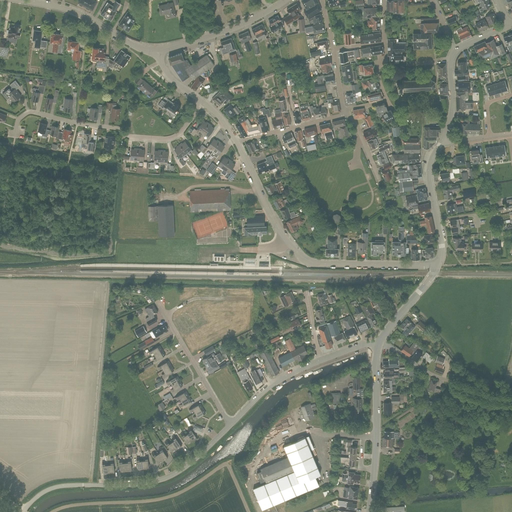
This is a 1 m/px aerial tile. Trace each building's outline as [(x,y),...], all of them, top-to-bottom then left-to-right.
[(79,0),(79,1),(80,2),(80,3),(82,4),(83,4),(88,6),(88,7),(90,8),(91,8),(92,8),(94,5),(97,0),(95,0),(79,0)] [(319,2),(317,0),(302,0),(301,1),(306,10),(303,12),(307,18),(321,10),(318,3),(319,2)] [(393,11),(393,13),(404,13),(403,0),(386,1),(387,11),(393,11)] [(511,0),(501,0),(504,5),(507,3),(509,8),(511,7),(511,9),(511,0)] [(100,14),(111,20),(116,11),(120,4),(116,1),(113,6),(107,2),(106,5),(100,14)] [(488,1),(480,4),(482,8),(479,9),(481,12),(483,11),(483,10),(491,6),(488,1)] [(169,13),(170,18),(176,16),(172,3),(159,6),(161,15),(169,13)] [(283,18),(287,24),(301,16),(298,13),(301,11),(297,3),(287,9),(289,14),(283,18)] [(377,17),(377,8),(363,8),(363,11),(360,11),(360,16),(363,16),(363,18),(367,18),(368,27),(372,27),(372,31),(380,30),(379,17),(377,17)] [(118,25),(129,32),(138,18),(132,14),(131,14),(127,11),(124,16),(118,25)] [(485,21),(495,17),(493,13),(485,17),(486,18),(484,19),(485,21)] [(312,19),(313,24),(322,22),(320,14),(315,15),(308,19),(309,21),(312,19)] [(280,20),(277,15),(268,20),(271,26),(269,27),(272,32),(284,26),(281,20),(280,20)] [(458,19),(457,17),(454,18),(454,17),(447,20),(449,25),(456,22),(455,20),(458,19)] [(431,33),(438,33),(438,23),(423,23),(420,23),(421,33),(413,34),(413,49),(432,48),(431,33)] [(264,29),(262,24),(252,29),(255,35),(258,40),(266,36),(264,29)] [(313,31),(314,34),(324,32),(323,24),(305,28),(306,33),(313,31)] [(20,27),(15,26),(14,27),(10,26),(9,30),(7,30),(6,33),(9,33),(8,37),(7,37),(7,41),(16,42),(17,39),(17,36),(20,37),(20,32),(19,32),(20,27)] [(468,28),(467,27),(466,27),(461,29),(461,27),(457,29),(456,31),(457,32),(461,42),(472,37),(468,28)] [(43,50),(46,50),(47,41),(40,40),(41,31),(35,30),(33,39),(35,39),(34,47),(40,47),(43,47),(43,50)] [(251,39),(248,31),(238,35),(241,43),(251,39)] [(58,43),(61,43),(62,35),(56,34),(56,33),(51,33),(50,42),(53,42),(52,51),(57,52),(58,43)] [(371,42),(381,41),(380,33),(360,35),(360,43),(371,42)] [(507,46),(509,51),(511,49),(511,44),(511,43),(511,33),(511,34),(511,33),(509,34),(508,35),(503,37),(507,46)] [(220,54),(222,53),(230,51),(231,52),(235,50),(234,50),(235,49),(231,38),(220,42),(222,47),(217,49),(221,59),(222,58),(220,54)] [(6,40),(0,39),(0,40),(0,55),(7,57),(9,48),(5,47),(6,40)] [(406,42),(396,42),(396,39),(388,39),(388,55),(390,55),(390,62),(403,61),(406,61),(406,56),(403,56),(403,55),(397,55),(397,53),(401,53),(401,51),(406,51),(406,42)] [(82,51),(80,51),(78,50),(79,42),(68,40),(67,49),(71,50),(71,51),(72,52),(73,52),(72,59),(79,60),(80,57),(81,57),(82,51)] [(326,40),(317,43),(318,48),(320,47),(321,51),(318,52),(317,49),(310,51),(311,57),(327,53),(326,50),(328,49),(326,40)] [(501,44),(496,46),(493,40),(485,43),(485,41),(473,46),(476,52),(478,51),(481,59),(489,55),(490,59),(505,53),(501,44)] [(248,51),(250,56),(253,54),(248,42),(244,44),(247,51),(248,51)] [(361,49),(362,57),(383,53),(382,45),(361,49)] [(108,65),(109,58),(109,57),(104,56),(105,52),(103,52),(104,48),(93,47),(92,58),(92,59),(93,60),(96,61),(97,62),(97,67),(103,67),(103,70),(106,71),(107,64),(108,65)] [(114,61),(109,58),(108,65),(112,67),(116,62),(123,67),(125,64),(126,64),(127,62),(127,61),(130,56),(121,50),(114,61)] [(355,58),(354,51),(345,52),(339,52),(341,62),(347,62),(347,61),(350,61),(350,59),(355,58)] [(184,61),(181,53),(168,57),(171,64),(182,81),(190,76),(192,79),(214,65),(208,55),(205,55),(190,65),(186,60),(184,61)] [(331,71),(330,71),(329,66),(331,65),(331,66),(331,65),(330,57),(329,57),(319,59),(320,68),(321,68),(321,67),(322,67),(323,72),(322,72),(331,71)] [(467,68),(466,68),(466,61),(458,62),(458,70),(454,70),(455,75),(461,75),(463,75),(463,76),(457,76),(457,81),(465,80),(465,76),(465,74),(467,74),(467,68)] [(344,82),(353,80),(350,64),(341,66),(344,82)] [(364,71),(364,74),(373,73),(373,69),(373,67),(373,65),(372,65),(372,64),(363,66),(361,64),(359,65),(360,71),(364,71)] [(446,77),(445,64),(437,64),(438,77),(446,77)] [(285,69),(286,75),(287,80),(291,80),(294,78),(293,73),(293,74),(292,68),(285,69)] [(318,83),(316,83),(315,84),(316,92),(318,91),(318,92),(326,90),(324,84),(324,82),(323,82),(324,79),(325,79),(326,84),(334,82),(333,73),(317,77),(318,83)] [(152,97),(155,92),(157,90),(153,86),(152,87),(143,79),(143,80),(142,79),(139,76),(135,81),(139,85),(137,87),(146,94),(147,93),(152,97)] [(204,81),(198,76),(195,80),(195,81),(191,86),(196,89),(201,83),(202,83),(204,81)] [(368,81),(367,79),(361,81),(363,88),(369,86),(371,91),(379,88),(376,78),(368,81)] [(10,98),(13,102),(21,96),(19,94),(18,92),(16,90),(20,86),(15,80),(10,85),(11,87),(9,88),(4,92),(2,94),(6,99),(10,96),(11,98),(10,98)] [(432,81),(431,80),(402,81),(402,83),(401,83),(398,83),(397,82),(396,83),(397,84),(397,86),(397,88),(396,89),(397,89),(398,88),(401,88),(402,89),(403,91),(427,90),(432,89),(435,86),(434,82),(432,81)] [(504,80),(498,82),(501,92),(507,90),(508,90),(505,80),(504,80)] [(463,90),(468,90),(470,90),(470,82),(455,83),(455,91),(463,91),(463,90)] [(498,82),(492,84),(495,94),(501,92),(498,82)] [(440,94),(447,94),(447,84),(439,84),(440,94)] [(486,86),(489,96),(495,94),(492,84),(486,86)] [(39,85),(38,89),(34,88),(32,89),(31,91),(33,91),(31,100),(38,102),(40,93),(43,94),(45,86),(39,85)] [(360,87),(352,88),(353,93),(346,94),(347,103),(356,101),(354,92),(360,91),(360,87)] [(220,95),(218,93),(212,99),(219,106),(226,99),(229,102),(233,97),(225,89),(220,95)] [(59,90),(55,90),(53,99),(46,97),(44,107),(51,109),(53,102),(56,103),(59,90)] [(381,92),(367,95),(369,102),(382,98),(383,98),(381,92)] [(465,109),(468,109),(473,108),(473,102),(464,103),(464,99),(467,98),(467,92),(456,92),(456,111),(465,110),(465,109)] [(441,106),(441,111),(446,111),(447,110),(447,106),(448,106),(448,100),(448,95),(440,95),(440,101),(441,101),(441,106)] [(72,111),(73,99),(65,98),(63,110),(72,111)] [(328,103),(331,103),(332,113),(340,111),(338,101),(333,102),(332,98),(327,99),(328,103)] [(178,110),(181,107),(174,102),(173,104),(168,100),(166,103),(163,100),(162,99),(162,100),(159,105),(158,105),(163,108),(164,106),(175,114),(178,111),(179,110),(178,110)] [(284,99),(285,99),(284,99),(280,100),(279,100),(283,121),(284,121),(285,125),(291,124),(289,114),(285,115),(284,111),(287,110),(284,99)] [(112,108),(110,120),(115,121),(115,119),(119,120),(120,108),(116,108),(116,104),(112,104),(113,102),(106,101),(106,107),(112,108)] [(319,108),(321,116),(327,115),(325,108),(328,108),(327,102),(324,103),(324,105),(321,105),(322,107),(319,108)] [(387,111),(385,103),(376,106),(379,114),(381,114),(385,121),(395,117),(390,110),(387,111)] [(98,112),(101,113),(102,105),(99,105),(98,109),(91,108),(90,118),(97,119),(98,112)] [(233,109),(230,105),(224,110),(230,117),(236,113),(237,114),(240,112),(236,106),(233,109)] [(305,107),(304,105),(299,106),(303,121),(310,119),(309,110),(308,111),(307,107),(305,107)] [(315,118),(321,116),(319,108),(316,108),(316,107),(313,107),(312,106),(309,106),(310,112),(314,111),(315,118)] [(265,109),(265,107),(260,109),(261,111),(262,111),(263,115),(267,114),(268,117),(271,116),(269,108),(265,109)] [(365,115),(364,108),(353,110),(353,111),(354,118),(355,118),(363,117),(367,127),(374,124),(370,116),(369,115),(365,115)] [(272,120),(274,127),(283,125),(279,109),(275,110),(275,112),(275,113),(276,119),(272,120)] [(302,122),(300,112),(293,113),(295,123),(302,122)] [(246,120),(243,116),(238,119),(240,122),(235,125),(243,137),(247,135),(247,134),(260,131),(258,123),(256,123),(256,121),(252,122),(253,124),(251,125),(248,119),(246,120)] [(265,117),(261,118),(261,117),(259,117),(262,131),(268,129),(265,117)] [(345,124),(344,119),(332,122),(334,131),(336,131),(338,139),(351,136),(350,132),(348,133),(346,124),(345,124)] [(200,136),(209,123),(206,121),(206,122),(203,120),(197,129),(201,132),(199,135),(200,136)] [(48,134),(49,130),(46,129),(47,124),(41,123),(38,131),(42,132),(42,135),(47,137),(48,134)] [(212,125),(209,123),(200,136),(202,137),(204,134),(208,137),(214,128),(211,126),(212,125)] [(324,133),(326,140),(333,138),(330,123),(319,125),(321,134),(324,133)] [(375,128),(374,125),(370,127),(371,129),(363,133),(366,139),(377,135),(374,128),(375,128)] [(59,139),(61,132),(58,131),(59,127),(52,126),(51,130),(49,130),(48,134),(56,136),(56,138),(59,139)] [(191,133),(193,135),(197,130),(191,126),(189,130),(192,132),(191,133)] [(317,134),(315,126),(304,129),(306,137),(311,136),(311,137),(313,136),(315,144),(319,143),(318,139),(319,138),(318,135),(317,136),(317,134)] [(440,132),(440,127),(424,127),(424,137),(424,148),(429,148),(429,146),(430,146),(434,143),(434,141),(436,141),(436,136),(438,136),(438,132),(440,132)] [(64,132),(61,132),(59,139),(64,140),(64,141),(70,143),(72,134),(70,134),(71,130),(65,129),(64,132)] [(303,137),(301,130),(295,132),(297,141),(302,139),(302,140),(301,141),(302,146),(306,145),(304,137),(303,137)] [(297,144),(291,132),(284,136),(284,137),(282,138),(285,143),(286,142),(289,148),(297,144)] [(91,134),(84,133),(83,142),(82,142),(81,146),(82,147),(86,147),(87,143),(90,144),(91,134)] [(419,144),(419,138),(408,138),(408,135),(401,135),(401,144),(419,144)] [(105,142),(105,141),(104,147),(113,148),(114,144),(115,137),(106,136),(105,142)] [(367,142),(371,150),(376,148),(377,148),(376,145),(378,145),(376,138),(372,140),(367,142)] [(213,151),(220,142),(217,140),(217,141),(214,139),(207,147),(213,151)] [(259,149),(256,140),(246,144),(249,152),(259,149)] [(181,143),(179,145),(186,154),(191,150),(185,142),(182,144),(181,143)] [(220,142),(213,151),(210,155),(213,157),(214,156),(216,157),(224,146),(222,144),(222,143),(220,142)] [(207,148),(202,144),(198,149),(204,153),(207,148)] [(504,145),(498,146),(499,156),(506,155),(504,144),(504,145)] [(186,154),(179,145),(176,147),(177,148),(174,150),(181,158),(186,154)] [(388,145),(384,147),(379,148),(379,149),(378,149),(380,152),(381,152),(382,153),(376,155),(380,165),(388,162),(384,151),(389,149),(388,145)] [(498,146),(491,147),(493,157),(499,156),(498,146)] [(485,147),(486,158),(487,158),(486,157),(493,157),(491,147),(485,148),(485,147)] [(482,154),(479,155),(478,150),(471,151),(471,156),(476,155),(477,163),(483,162),(482,154)] [(419,153),(392,154),(392,163),(412,162),(412,165),(409,165),(409,170),(399,171),(400,173),(398,173),(400,192),(413,190),(411,177),(422,176),(420,164),(419,161),(419,153)] [(272,169),(276,167),(271,155),(265,158),(267,161),(256,165),(258,169),(260,174),(272,169)] [(456,165),(465,164),(464,155),(456,157),(456,158),(455,158),(454,157),(452,159),(454,161),(453,163),(455,165),(456,165)] [(218,165),(223,169),(230,160),(227,158),(227,159),(224,157),(218,165)] [(230,160),(223,169),(222,172),(227,175),(225,177),(228,179),(233,172),(231,170),(235,164),(232,162),(233,162),(230,160)] [(209,172),(212,174),(218,166),(212,162),(206,171),(208,173),(209,172)] [(381,171),(385,180),(391,178),(387,169),(391,167),(389,163),(383,166),(385,170),(381,171)] [(452,169),(452,168),(447,169),(447,172),(440,174),(441,180),(450,179),(449,172),(455,172),(454,169),(452,169)] [(237,174),(233,172),(228,179),(231,181),(237,174)] [(284,191),(280,181),(275,184),(276,187),(275,188),(272,183),(265,186),(270,195),(277,191),(276,190),(277,189),(279,193),(284,191)] [(459,189),(458,184),(449,186),(450,188),(443,189),(444,198),(452,197),(451,191),(459,189)] [(418,198),(418,201),(427,199),(425,187),(416,189),(417,194),(406,197),(408,206),(418,204),(417,198),(418,198)] [(190,191),(191,212),(230,210),(229,188),(226,188),(226,189),(190,191)] [(476,196),(474,188),(462,191),(464,198),(476,196)] [(283,201),(281,197),(278,198),(273,200),(277,209),(288,203),(286,199),(283,201)] [(430,211),(428,203),(412,207),(413,209),(418,208),(419,213),(430,211)] [(456,207),(456,203),(447,205),(447,209),(447,212),(448,212),(448,213),(455,212),(455,211),(457,211),(457,212),(464,211),(463,206),(456,207)] [(158,220),(159,236),(175,235),(173,205),(148,206),(149,221),(158,220)] [(294,211),(289,213),(287,208),(281,210),(284,218),(290,216),(291,218),(296,216),(294,211)] [(263,216),(250,217),(249,210),(233,211),(233,217),(247,216),(247,227),(244,227),(245,234),(258,233),(258,235),(262,235),(262,233),(266,233),(266,226),(264,226),(263,216)] [(286,223),(291,232),(298,228),(296,224),(302,221),(300,216),(286,223)] [(434,231),(431,216),(425,217),(425,220),(419,221),(420,226),(426,225),(428,233),(434,231)] [(451,228),(459,226),(458,219),(450,221),(451,228)] [(461,233),(459,226),(451,228),(452,234),(461,233)] [(417,235),(414,235),(413,230),(410,230),(410,235),(406,235),(406,243),(417,243),(417,235)] [(368,233),(362,232),(362,242),(357,242),(357,249),(358,249),(358,253),(365,253),(365,246),(367,246),(368,233)] [(432,242),(431,234),(424,235),(424,236),(420,237),(420,240),(424,240),(425,243),(432,242)] [(336,239),(328,239),(327,248),(326,248),(326,255),(338,255),(338,248),(336,248),(336,239)] [(382,240),(375,240),(375,241),(371,241),(371,254),(378,254),(378,252),(384,252),(384,242),(382,242),(382,240)] [(405,242),(400,242),(400,249),(398,249),(398,254),(405,254),(405,252),(408,252),(408,247),(405,247),(405,242)] [(433,255),(432,247),(425,248),(426,249),(422,250),(421,250),(422,255),(425,255),(425,257),(429,256),(429,257),(433,256),(433,255)] [(419,253),(417,253),(417,249),(411,249),(411,259),(419,260),(421,258),(421,253),(419,253)] [(150,299),(151,301),(157,298),(153,290),(144,295),(147,300),(150,299)] [(280,297),(285,307),(295,302),(291,292),(280,297)] [(317,294),(320,305),(328,303),(326,298),(327,297),(326,292),(317,294)] [(383,306),(380,298),(372,302),(374,306),(377,312),(379,311),(381,317),(386,314),(385,313),(387,312),(385,309),(386,308),(384,305),(383,306)] [(361,305),(371,326),(377,323),(372,314),(374,312),(369,301),(361,305)] [(147,321),(149,325),(157,321),(155,317),(154,317),(153,314),(157,312),(153,304),(145,309),(147,312),(149,316),(146,319),(147,321)] [(288,315),(290,320),(295,318),(294,317),(300,314),(297,309),(291,312),(291,310),(287,312),(286,312),(281,315),(282,318),(288,315)] [(323,314),(322,314),(321,309),(316,310),(317,316),(316,316),(317,321),(320,320),(320,323),(324,322),(323,314)] [(349,316),(348,316),(346,313),(342,315),(342,319),(347,329),(344,331),(347,338),(357,333),(354,326),(354,324),(349,316)] [(297,319),(288,323),(289,324),(282,327),(284,331),(290,328),(292,330),(301,326),(297,319)] [(403,332),(406,335),(415,326),(407,319),(400,326),(404,330),(403,332)] [(356,325),(360,332),(370,327),(366,320),(356,325)] [(416,324),(423,331),(427,326),(420,320),(416,324)] [(337,343),(339,342),(345,340),(342,332),(340,333),(336,321),(327,324),(331,337),(333,336),(337,343)] [(163,333),(163,332),(167,329),(165,325),(159,328),(159,327),(152,331),(156,337),(163,333)] [(138,337),(147,332),(143,326),(135,331),(138,337)] [(318,328),(323,342),(324,342),(326,348),(332,346),(330,340),(331,340),(326,326),(318,328)] [(145,341),(148,346),(155,342),(152,337),(145,341)] [(289,348),(290,352),(294,360),(297,359),(298,360),(305,356),(304,355),(307,353),(303,345),(295,349),(290,338),(285,341),(289,348)] [(140,350),(148,346),(145,341),(138,345),(140,350)] [(422,348),(414,342),(409,348),(405,345),(401,350),(409,356),(412,352),(414,354),(412,357),(417,361),(422,354),(419,352),(422,348)] [(213,345),(204,350),(207,354),(213,351),(212,350),(215,348),(213,345)] [(153,352),(155,355),(162,350),(159,346),(148,352),(150,354),(153,352)] [(279,372),(271,356),(266,347),(259,351),(272,376),(279,372)] [(162,350),(155,355),(156,357),(153,359),(154,361),(165,355),(162,350)] [(217,359),(222,356),(220,352),(215,355),(214,353),(203,360),(206,365),(214,360),(217,359)] [(290,352),(278,358),(283,366),(294,360),(290,352)] [(422,357),(430,363),(433,358),(426,352),(422,357)] [(435,361),(442,364),(445,358),(437,355),(435,361)] [(399,367),(399,357),(389,357),(389,361),(383,361),(383,366),(384,366),(384,367),(399,367)] [(218,366),(214,360),(206,365),(209,371),(218,366)] [(164,370),(171,366),(168,361),(157,367),(158,369),(162,367),(164,370)] [(434,371),(442,374),(444,369),(443,368),(444,366),(437,364),(434,371)] [(174,370),(171,366),(164,370),(165,372),(161,374),(163,377),(174,370)] [(263,373),(262,371),(260,367),(256,369),(255,370),(255,369),(251,371),(252,372),(250,373),(256,384),(263,381),(263,380),(260,375),(263,373)] [(250,379),(245,368),(237,372),(243,383),(243,382),(248,391),(252,388),(248,380),(250,379)] [(225,377),(221,372),(212,377),(216,382),(225,377)] [(171,382),(172,385),(180,381),(177,376),(166,382),(167,384),(171,382)] [(228,383),(225,377),(216,382),(219,388),(228,383)] [(151,388),(152,390),(164,383),(163,380),(156,384),(156,385),(151,388)] [(389,392),(392,392),(392,380),(389,380),(389,381),(383,381),(383,392),(389,392)] [(428,390),(439,394),(441,389),(435,387),(437,382),(431,380),(428,390)] [(180,381),(172,385),(174,388),(170,389),(172,392),(182,386),(180,381)] [(231,389),(228,383),(219,388),(222,394),(231,389)] [(234,394),(231,389),(222,394),(226,399),(228,398),(234,394)] [(363,400),(363,390),(356,390),(357,399),(353,399),(353,404),(354,403),(354,411),(361,411),(361,400),(363,400)] [(186,391),(175,397),(176,399),(180,397),(181,400),(188,396),(186,391)] [(234,394),(228,398),(231,404),(238,400),(237,400),(239,399),(236,393),(237,393),(236,393),(234,394)] [(188,396),(181,400),(183,403),(179,405),(180,407),(191,401),(188,396)] [(156,405),(160,411),(166,407),(162,401),(156,405)] [(315,417),(312,409),(316,408),(314,402),(301,407),(306,420),(315,417)] [(194,410),(195,412),(203,408),(200,403),(189,410),(190,412),(194,410)] [(203,408),(195,412),(197,415),(193,417),(195,419),(205,413),(203,408)] [(203,428),(195,425),(193,429),(195,431),(201,434),(203,428)] [(188,434),(192,441),(197,438),(196,436),(195,434),(194,434),(190,428),(188,429),(190,432),(188,434)] [(398,432),(393,432),(384,431),(384,437),(383,437),(383,447),(393,447),(393,438),(398,438),(399,437),(399,432),(398,432)] [(188,444),(192,441),(188,434),(185,436),(183,432),(181,434),(185,440),(184,441),(186,443),(187,442),(188,444)] [(172,442),(177,449),(181,446),(180,444),(181,444),(180,442),(179,442),(174,436),(172,437),(174,440),(172,442)] [(284,445),(289,456),(260,468),(261,471),(255,474),(259,482),(265,480),(266,482),(294,470),(294,471),(266,482),(253,488),(262,509),(319,485),(315,476),(320,474),(304,437),(284,445)] [(172,452),(177,449),(172,442),(169,444),(167,440),(165,442),(170,448),(169,449),(170,451),(171,450),(172,452)] [(158,454),(163,461),(168,457),(167,456),(168,455),(166,453),(165,454),(161,447),(159,449),(161,452),(158,454)] [(350,452),(350,451),(346,451),(346,453),(350,454),(350,457),(350,458),(356,459),(356,453),(350,452)] [(159,464),(163,461),(158,454),(156,455),(154,452),(151,453),(156,460),(156,461),(157,463),(158,462),(159,464)] [(355,465),(356,459),(350,458),(350,457),(341,456),(340,462),(345,462),(345,461),(349,461),(349,465),(355,465)] [(352,497),(357,498),(359,487),(354,486),(350,485),(350,487),(345,486),(343,495),(348,496),(348,498),(352,498),(352,497)]
